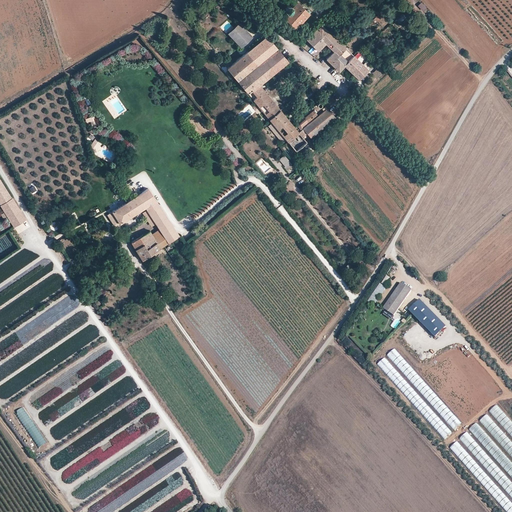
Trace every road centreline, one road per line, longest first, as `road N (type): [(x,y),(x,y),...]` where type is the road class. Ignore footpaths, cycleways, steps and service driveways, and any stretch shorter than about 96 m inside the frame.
road 1 (unclassified): [(511,51),(473,100),(365,288),(230,477),(221,496),(230,511)]
road 2 (track): [(221,496),(0,169)]
road 3 (unknown): [(259,436),(136,263),(120,250),(104,255)]
road 4 (unknown): [(431,174),(322,68)]
road 5 (track): [(0,413),(73,511)]
